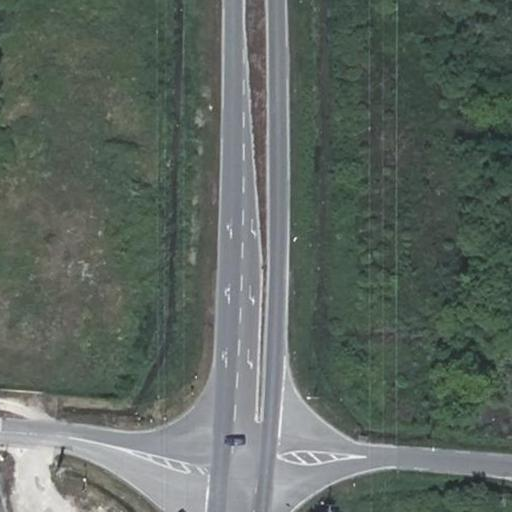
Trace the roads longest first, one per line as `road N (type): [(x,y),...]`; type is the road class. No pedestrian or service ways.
road 1 (secondary): [(244,457),(259,136),(256,0)]
road 2 (residential): [(511,468),(244,457)]
road 3 (residential): [(244,457),(0,429)]
